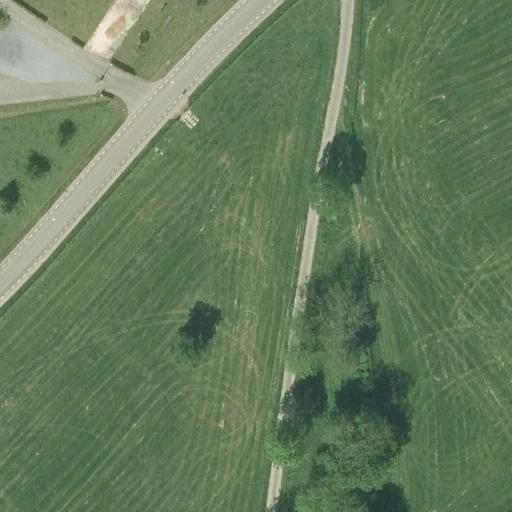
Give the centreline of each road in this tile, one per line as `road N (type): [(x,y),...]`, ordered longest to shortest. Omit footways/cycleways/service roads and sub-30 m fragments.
road 1 (track): [(270,511),(348,0)]
road 2 (tertiary): [(0,283),(260,0)]
